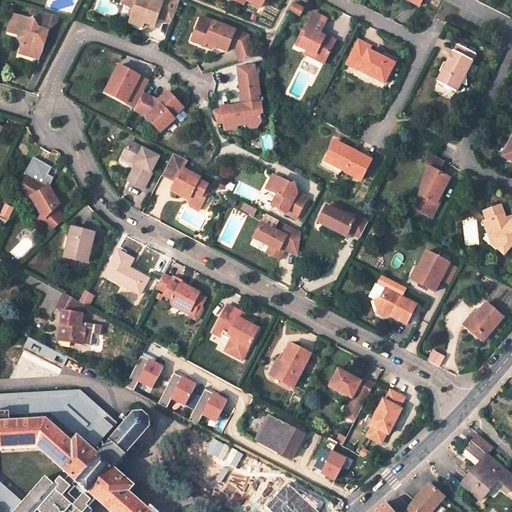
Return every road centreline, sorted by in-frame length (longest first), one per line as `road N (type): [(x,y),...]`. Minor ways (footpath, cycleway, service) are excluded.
road 1 (residential): [(465,411),(430,380),(112,213),(57,122),(54,81),(76,37),(95,33),(164,59),(201,85)]
road 2 (residential): [(342,0),(425,45),(378,139)]
road 3 (residential): [(511,186),(459,158),(511,46)]
road 4 (tertiary): [(355,511),(465,411)]
road 5 (unknown): [(0,375),(83,374),(131,406)]
